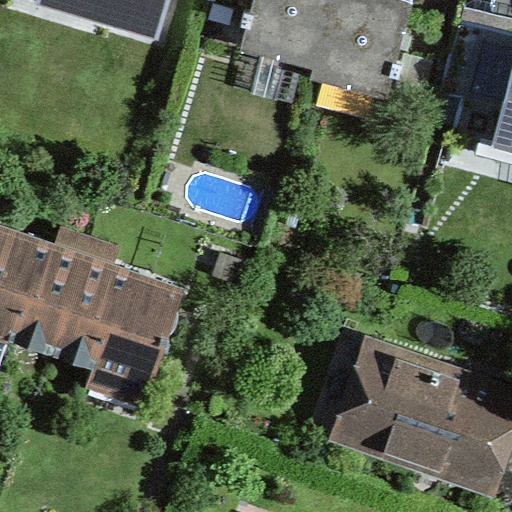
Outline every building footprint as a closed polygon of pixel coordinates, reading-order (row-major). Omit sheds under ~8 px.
[(118,0),(119,0),(115,14),(156,26),(163,0),(118,0)] [(313,63),(332,0),(252,0),(250,8),(245,7),(241,20),(247,22),(241,44),(313,63)] [(332,0),(313,63),(311,73),(386,93),(393,70),(399,72),(402,59),(396,57),(403,31),(437,40),(444,13),(410,5),(411,0),(332,0)] [(511,73),(494,143),(511,148),(511,73)] [(51,347),(83,253),(54,243),(53,244),(0,225),(0,359),(9,334),(51,347)] [(83,253),(51,347),(93,363),(93,361),(149,380),(163,338),(166,339),(169,331),(166,330),(180,288),(113,264),(113,263),(83,253)] [(430,365),(429,366),(367,345),(339,428),(492,481),(511,422),(511,393),(478,382),(477,384),(457,378),(458,375),(430,365)]
